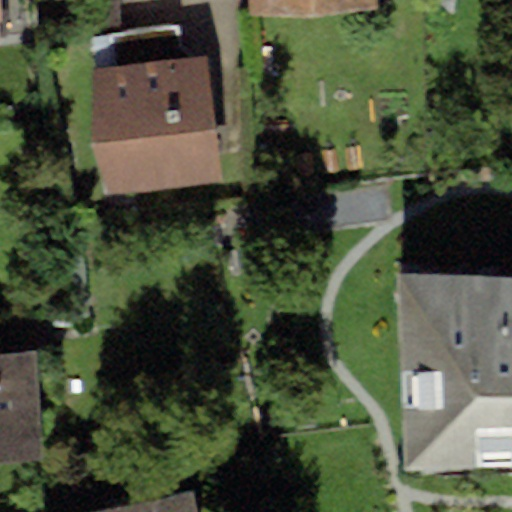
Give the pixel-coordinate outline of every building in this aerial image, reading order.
[(248,0),(249,17),(377,9),(376,0),(248,0)] [(97,69),(90,70),(104,194),(221,180),(208,56),(185,59),(182,26),(93,36),(97,69)] [(511,273),(401,276),(404,471),(511,468),(511,273)] [(36,353),(0,354),(0,460),(43,458),(36,353)] [(197,511),(193,490),(91,511),(197,511)]
